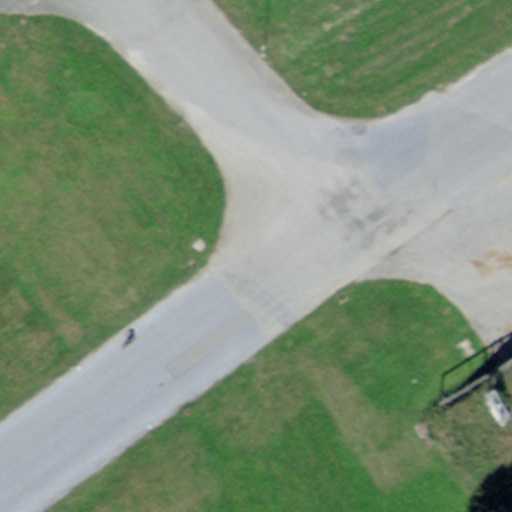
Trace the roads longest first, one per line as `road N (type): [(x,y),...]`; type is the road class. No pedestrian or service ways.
road 1 (unclassified): [(511,110),(337,216),(0,466)]
road 2 (track): [(337,216),(179,0)]
